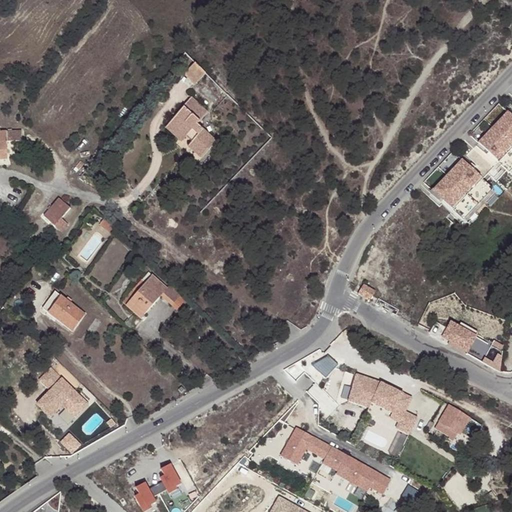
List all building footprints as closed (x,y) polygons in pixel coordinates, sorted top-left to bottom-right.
[(205,73),(195,63),(184,74),(194,84),(205,73)] [(29,82),(3,76),(1,82),(28,87),(29,82)] [(171,122),(186,136),(187,135),(192,139),(187,145),(201,159),(216,142),(197,124),(208,113),(192,98),(171,122)] [(511,116),(508,112),(479,144),(509,173),(511,169),(511,116)] [(181,141),(186,136),(171,122),(166,126),(181,141)] [(20,141),(19,131),(4,132),(0,131),(0,159),(6,159),(5,142),(20,141)] [(462,160),(432,192),(463,221),(493,190),(462,160)] [(493,190),(463,221),(465,224),(495,193),(493,190)] [(70,208),(59,198),(43,216),(54,226),(70,208)] [(100,223),(106,228),(110,223),(103,219),(100,223)] [(113,233),(116,228),(110,223),(106,228),(113,233)] [(140,288),(134,295),(125,306),(141,320),(161,297),(172,307),(181,296),(170,286),(168,288),(152,274),(140,288)] [(363,282),(357,291),(369,298),(374,289),(363,282)] [(86,314),(56,291),(43,308),(73,332),(86,314)] [(475,337),(451,324),(443,338),(468,351),(475,337)] [(89,406),(53,370),(42,381),(52,391),(39,405),(52,418),(64,406),(76,419),(89,406)] [(380,383),(356,376),(349,402),(368,408),(371,403),(392,413),(402,418),(405,413),(411,399),(380,383)] [(470,416),(448,404),(434,428),(449,436),(448,438),(452,439),(454,436),(454,434),(451,432),(453,429),(461,433),(470,416)] [(417,419),(405,413),(402,418),(392,413),(389,418),(400,423),(397,429),(409,435),(417,419)] [(311,437),(295,428),(279,457),(295,466),(304,449),(311,437)] [(458,438),(461,433),(453,429),(451,432),(454,434),(454,436),(458,438)] [(329,448),(311,437),(304,449),(323,460),(329,448)] [(389,480),(329,448),(323,460),(321,464),(336,472),(335,475),(366,492),(368,487),(382,494),(389,480)] [(501,465),(494,461),(492,466),(498,469),(501,465)] [(138,495),(134,497),(141,511),(154,504),(152,498),(166,491),(167,493),(180,486),(170,466),(160,470),(164,477),(160,479),(162,483),(147,490),(144,484),(135,488),(138,495)] [(303,511),(277,498),(269,511),(303,511)]
